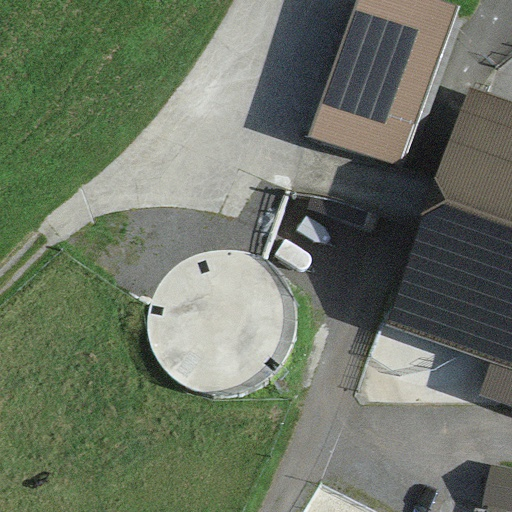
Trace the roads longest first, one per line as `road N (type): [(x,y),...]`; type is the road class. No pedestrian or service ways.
road 1 (track): [(508,0),(404,205),(322,430),(270,511)]
road 2 (track): [(0,280),(215,101),(247,67),(284,0)]
